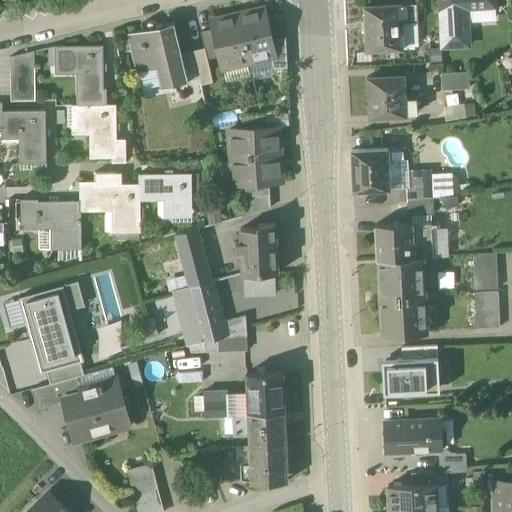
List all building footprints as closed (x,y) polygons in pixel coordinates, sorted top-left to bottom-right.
[(439,0),(442,47),(468,45),(467,8),(493,7),(492,0),(439,0)] [(400,4),(364,6),(366,50),(402,48),(401,23),(400,5),(400,4)] [(416,4),(400,5),(401,23),(417,22),(416,4)] [(264,8),(237,15),(248,61),(271,56),(273,68),(287,67),(285,36),(283,37),(271,40),(266,16),(264,8)] [(278,14),(266,16),(271,40),(283,37),(278,14)] [(237,15),(210,21),(212,29),(218,56),(221,68),(248,61),(237,15)] [(173,23),(127,34),(136,73),(156,68),(160,88),(187,81),(181,54),(173,23)] [(212,29),(200,32),(204,48),(207,59),(218,56),(212,29)] [(102,45),(54,46),(55,67),(76,66),(76,105),(106,105),(106,104),(106,88),(103,89),(102,45)] [(204,48),(181,54),(187,81),(199,78),(201,85),(212,82),(207,59),(204,48)] [(34,51),(10,57),(10,68),(34,68),(34,51)] [(34,78),(34,68),(10,68),(10,79),(34,78)] [(467,72),(443,73),(444,89),(468,88),(467,72)] [(403,75),(367,77),(370,116),(405,114),(403,75)] [(34,89),(34,78),(10,79),(10,89),(34,89)] [(35,100),(34,89),(10,89),(11,101),(35,100)] [(469,103),(443,107),(445,120),(471,116),(469,103)] [(106,104),(106,105),(76,105),(71,105),(71,126),(89,126),(89,132),(115,132),(115,104),(106,104)] [(46,163),(45,110),(1,111),(2,127),(2,132),(19,132),(20,163),(46,163)] [(266,127),(265,115),(241,116),(242,128),(266,127)] [(242,128),(230,129),(231,157),(279,154),(278,126),(266,127),(242,128)] [(116,139),(115,132),(89,132),(89,158),(112,157),(116,157),(116,139)] [(125,162),(125,139),(116,139),(116,157),(112,157),(112,162),(125,162)] [(387,149),(351,150),(353,190),(389,189),(388,175),(387,149)] [(279,154),(231,157),(232,184),(244,184),(268,182),(280,181),(279,154)] [(430,170),(406,171),(407,188),(408,201),(432,198),(430,170)] [(121,176),(114,176),(114,172),(94,173),(94,181),(79,181),(79,200),(80,200),(80,211),(119,211),(119,232),(140,232),(139,201),(139,184),(121,184),(121,176)] [(192,217),(191,174),(139,174),(139,184),(139,201),(170,200),(170,217),(192,217)] [(406,174),(388,175),(389,189),(407,188),(406,174)] [(268,182),(244,184),(245,195),(269,194),(268,182)] [(269,194),(245,195),(246,214),(270,208),(269,194)] [(80,211),(80,200),(79,200),(38,201),(37,199),(20,199),(20,228),(55,228),(55,248),(80,248),(80,211)] [(432,222),(412,223),(413,257),(414,258),(424,257),(433,257),(432,222)] [(412,223),(375,225),(377,259),(413,257),(412,223)] [(275,224),(256,224),(257,228),(240,229),(240,241),(276,242),(275,224)] [(198,228),(175,234),(189,287),(211,282),(198,228)] [(276,242),(240,241),(241,274),(277,272),(276,242)] [(496,253),(473,254),(474,266),(497,265),(496,253)] [(413,257),(377,259),(378,297),(426,295),(424,257),(414,258),(413,257)] [(497,265),(474,266),(474,278),(497,277),(497,265)] [(497,277),(474,278),(475,290),(498,289),(497,277)] [(64,286),(70,308),(86,304),(80,281),(64,286)] [(211,282),(189,287),(196,315),(203,342),(225,336),(222,324),(211,282)] [(64,286),(20,297),(40,373),(47,371),(80,362),(84,361),(70,308),(64,286)] [(189,287),(173,290),(181,319),(196,315),(189,287)] [(498,292),(475,293),(475,305),(498,304),(498,292)] [(426,295),(378,297),(380,335),(428,333),(426,295)] [(498,304),(475,305),(476,317),(499,316),(498,304)] [(181,319),(179,319),(181,328),(183,328),(188,346),(203,342),(196,315),(181,319)] [(499,316),(476,317),(477,329),(500,327),(499,316)] [(244,318),(222,324),(225,336),(244,330),(244,318)] [(225,336),(203,342),(206,351),(245,350),(244,330),(225,336)] [(437,346),(401,347),(402,359),(437,357),(437,346)] [(396,359),(382,360),(382,374),(383,394),(431,391),(439,391),(439,377),(437,357),(402,359),(396,359)] [(80,362),(47,371),(50,384),(77,376),(84,375),(80,362)] [(84,375),(77,376),(82,395),(99,389),(97,383),(115,378),(112,367),(84,375)] [(283,372),(246,374),(247,398),(248,413),(284,411),(283,372)] [(50,384),(32,389),(38,412),(66,404),(64,399),(82,395),(77,376),(50,384)] [(82,395),(64,399),(66,404),(75,440),(103,433),(101,424),(127,417),(117,385),(115,378),(97,383),(99,389),(82,395)] [(227,390),(203,392),(205,415),(228,413),(228,399),(227,390)] [(247,398),(228,399),(228,413),(234,413),(248,413),(247,398)] [(284,411),(248,413),(249,434),(249,445),(285,444),(284,411)] [(248,413),(234,413),(235,435),(249,434),(248,413)] [(443,444),(442,422),(441,419),(384,422),(385,452),(443,449),(443,444)] [(453,421),(442,422),(443,444),(454,443),(453,421)] [(249,445),(250,464),(240,464),(241,479),(251,480),(251,482),(287,481),(285,444),(249,445)] [(465,454),(441,455),(441,471),(447,471),(465,470),(465,454)] [(161,511),(149,464),(128,469),(138,511),(161,511)] [(441,471),(411,473),(412,485),(435,483),(436,485),(448,484),(447,471),(441,471)] [(511,511),(511,478),(510,478),(508,481),(498,481),(498,485),(496,487),(496,511),(511,511)] [(435,483),(412,485),(387,486),(389,509),(437,506),(436,485),(435,483)] [(68,511),(49,492),(28,511),(68,511)]
